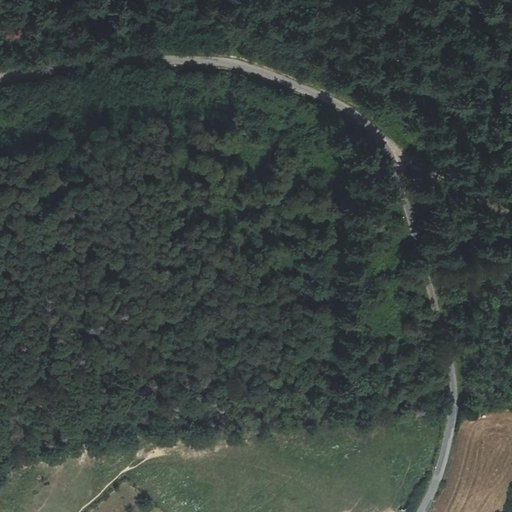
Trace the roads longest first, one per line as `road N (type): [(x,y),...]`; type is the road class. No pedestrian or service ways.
road 1 (unclassified): [(421,511),(447,445),(453,384),(409,209),(371,125),(336,102),(238,64),(140,58),(0,78)]
road 2 (track): [(390,157),(511,211)]
